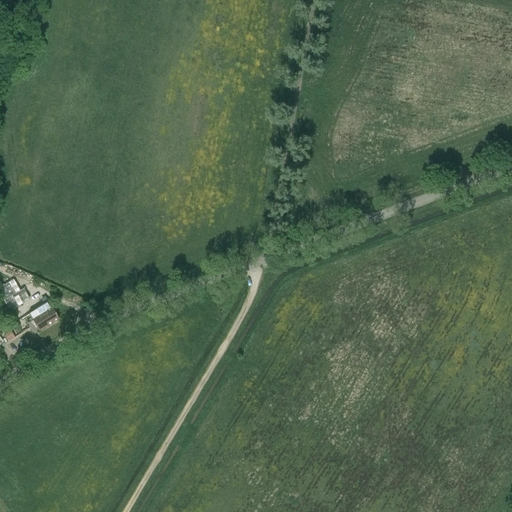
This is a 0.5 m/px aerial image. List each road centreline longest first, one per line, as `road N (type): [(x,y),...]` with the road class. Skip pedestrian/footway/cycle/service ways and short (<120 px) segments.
road 1 (tertiary): [(0,387),(124,312),(511,166)]
road 2 (track): [(126,511),(256,290),(265,259)]
